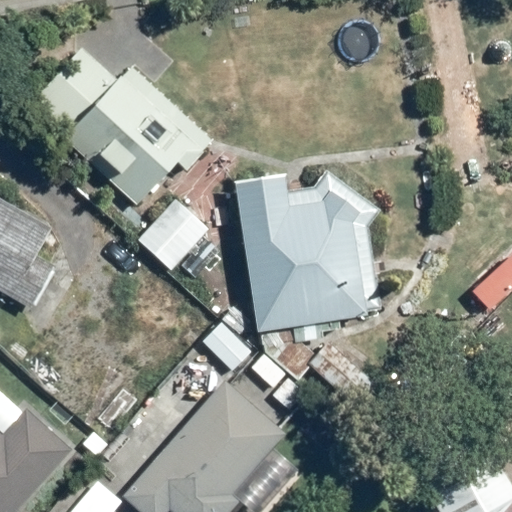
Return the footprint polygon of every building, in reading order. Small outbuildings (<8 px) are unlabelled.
[(79,48),(26,101),(131,205),(171,165),(181,175),(213,142),(130,59),(110,79),(79,48)] [(485,113),(446,123),(459,177),(498,167),(485,113)] [(312,188),(278,189),(278,173),(229,173),(229,189),(214,190),(216,242),(235,240),(250,333),(376,312),(363,230),(379,210),(329,168),(312,188)] [(176,196),(132,237),(164,272),(209,230),(176,196)] [(0,293),(23,307),(61,242),(0,206),(0,293)] [(251,343),(198,300),(175,327),(229,370),(251,343)] [(143,376),(88,329),(51,371),(106,419),(143,376)] [(311,356),(282,333),(261,358),(290,382),(311,356)] [(360,363),(328,340),(307,368),(340,392),(360,363)] [(224,383),(122,492),(142,511),(164,511),(168,509),(170,511),(224,511),(288,444),(224,383)] [(0,511),(10,511),(69,447),(30,411),(6,438),(0,433),(0,511)] [(419,467),(444,511),(511,511),(511,503),(509,502),(473,437),(419,467)] [(94,473),(61,511),(112,511),(124,499),(94,473)]
